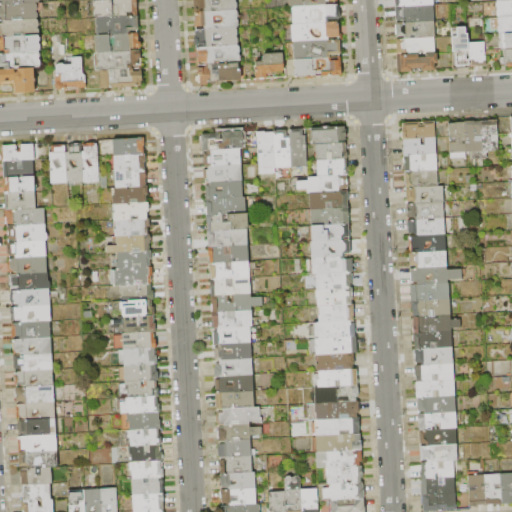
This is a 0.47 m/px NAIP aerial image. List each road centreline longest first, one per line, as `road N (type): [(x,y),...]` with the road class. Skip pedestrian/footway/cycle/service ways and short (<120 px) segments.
road 1 (residential): [(511,90),(0,119)]
road 2 (residential): [(364,0),(392,511)]
road 3 (residential): [(163,0),(191,511)]
